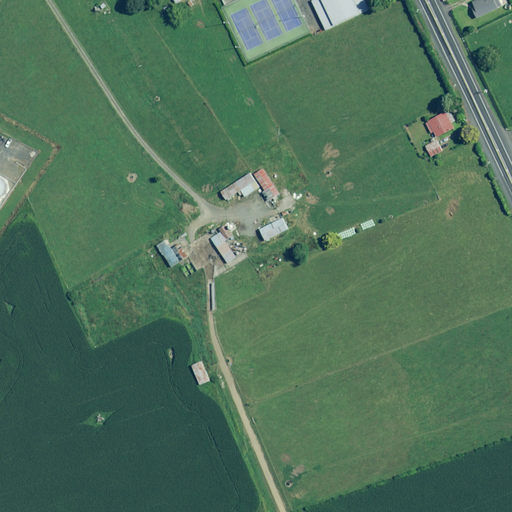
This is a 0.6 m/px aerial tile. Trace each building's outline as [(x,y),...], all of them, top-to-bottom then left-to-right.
[(308,0),(322,27),(366,6),(363,0),(308,0)] [(476,0),(474,1),(477,8),(474,9),(478,19),(506,5),(503,0),(476,0)] [(456,128),(448,112),(427,122),(432,133),(435,132),(438,137),(456,128)] [(444,151),(439,140),(427,146),(433,157),(444,151)] [(261,187),(252,172),(222,192),(228,200),(242,191),(246,197),(261,187)] [(290,229),(284,218),(261,229),(267,241),(290,229)] [(235,236),(228,225),(221,230),(222,232),(213,239),(229,263),(237,258),(227,241),(235,236)] [(307,245),(303,235),(296,238),(299,248),(307,245)] [(177,256),(167,241),(159,246),(173,267),(185,260),(181,253),(177,256)] [(210,369),(206,360),(193,366),(201,385),(211,381),(206,370),(210,369)]
